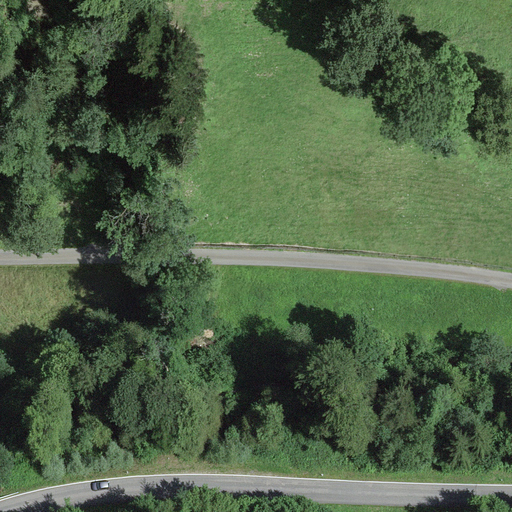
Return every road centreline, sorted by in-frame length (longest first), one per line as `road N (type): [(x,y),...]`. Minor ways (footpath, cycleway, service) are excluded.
road 1 (unclassified): [(511,284),(300,261),(0,260)]
road 2 (tertiary): [(511,499),(153,487),(2,511)]
